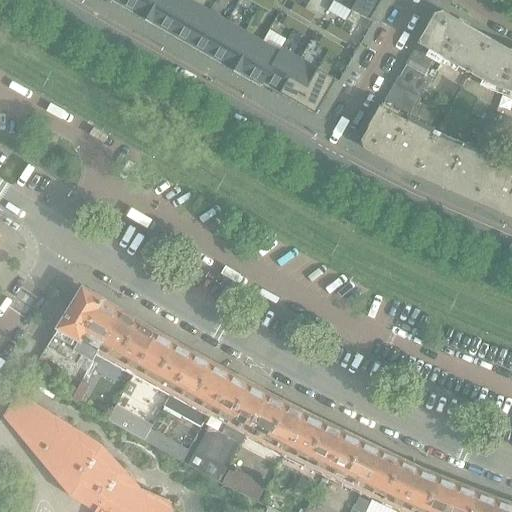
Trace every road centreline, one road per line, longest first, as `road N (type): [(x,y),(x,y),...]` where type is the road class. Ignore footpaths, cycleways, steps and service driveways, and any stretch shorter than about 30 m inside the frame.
road 1 (residential): [(511,468),(368,405),(63,241)]
road 2 (tertiary): [(323,159),(42,0)]
road 3 (tertiary): [(511,251),(323,159)]
road 4 (residential): [(412,0),(323,159)]
